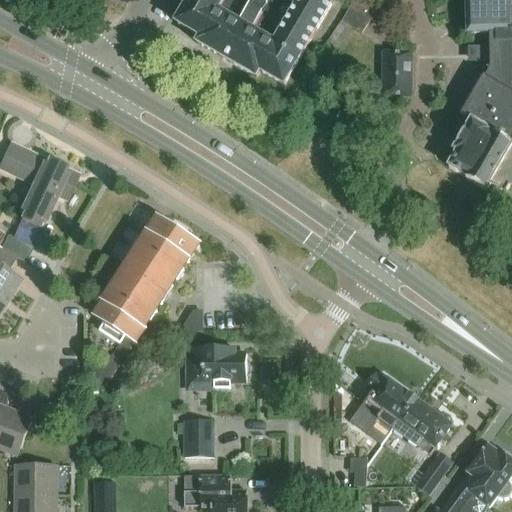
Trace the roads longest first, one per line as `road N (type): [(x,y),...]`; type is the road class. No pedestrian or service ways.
road 1 (residential): [(0,96),(117,154),(243,238),(280,303),(321,334)]
road 2 (primary): [(369,252),(97,74)]
road 3 (primary): [(88,100),(357,274)]
road 4 (primary): [(511,363),(369,252)]
road 5 (primary): [(357,274),(446,336),(511,363)]
road 6 (residential): [(310,511),(310,379),(321,334)]
road 7 (unclassified): [(97,74),(104,52),(18,0)]
